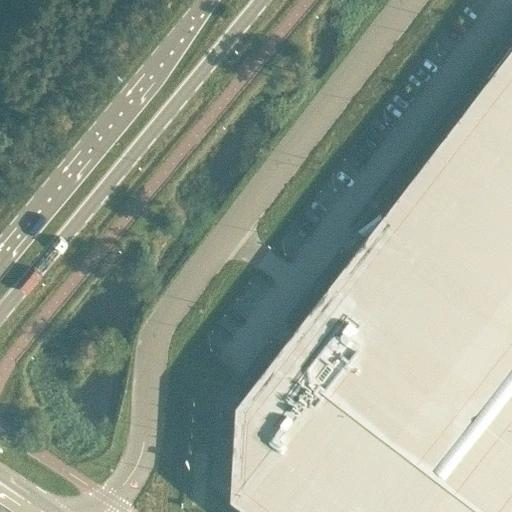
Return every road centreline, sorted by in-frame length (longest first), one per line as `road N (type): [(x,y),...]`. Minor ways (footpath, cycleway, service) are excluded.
road 1 (unclassified): [(409,0),(162,318),(149,342),(133,464),(103,511)]
road 2 (tertiary): [(0,315),(262,0)]
road 3 (tertiary): [(203,0),(0,244)]
